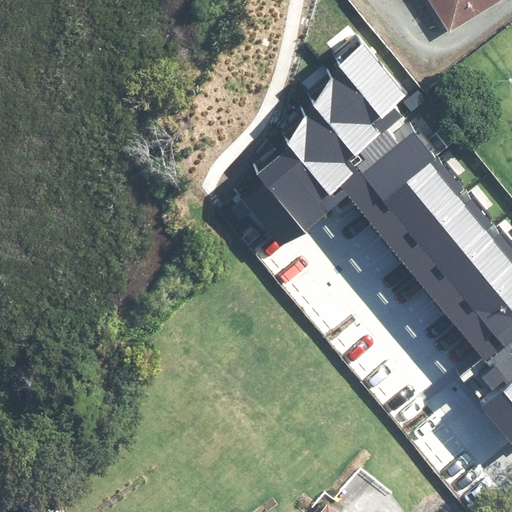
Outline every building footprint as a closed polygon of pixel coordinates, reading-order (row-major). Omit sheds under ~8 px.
[(427,0),(447,31),(496,0),(427,0)] [(263,170),(240,189),(275,232),(322,194),(314,183),(346,157),(335,144),(370,116),(359,103),(396,73),(358,28),(332,49),(336,55),(299,85),(306,93),(273,120),(282,130),(251,156),(263,170)] [(511,239),(432,144),(379,188),(490,322),(511,303),(511,239)] [(511,368),(480,394),(511,433),(511,368)] [(491,487),(508,467),(478,426),(428,483),(460,511),(485,482),(491,487)] [(31,511),(22,499),(2,511),(31,511)] [(337,511),(323,501),(314,511),(337,511)]
